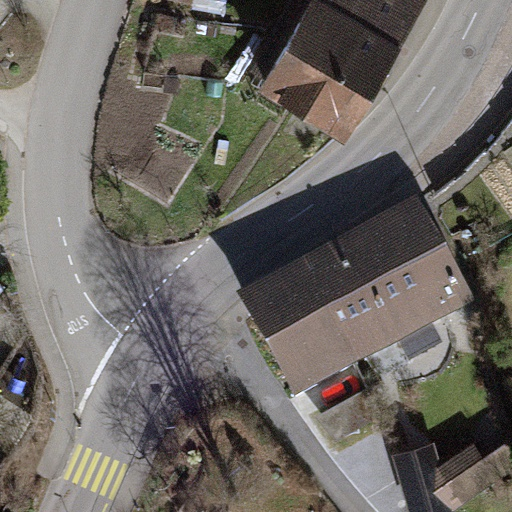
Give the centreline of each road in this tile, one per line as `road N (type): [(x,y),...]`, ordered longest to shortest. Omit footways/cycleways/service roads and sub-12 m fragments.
road 1 (tertiary): [(157,344),(219,276),(377,159),(422,103),(482,0)]
road 2 (residential): [(157,344),(112,325),(81,292),(57,214),(58,128),(93,0)]
road 3 (residential): [(157,344),(255,384),(363,511)]
road 4 (tertiary): [(75,511),(157,344)]
